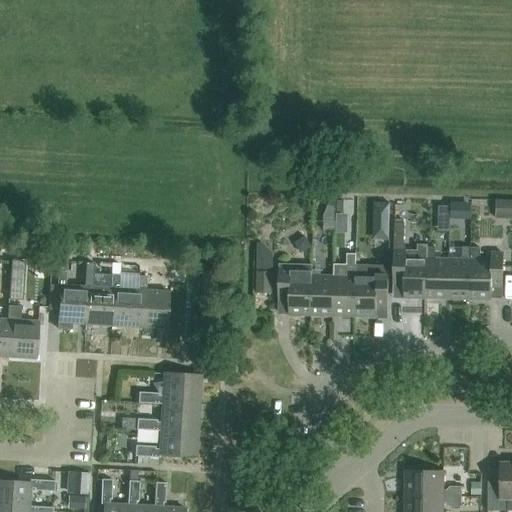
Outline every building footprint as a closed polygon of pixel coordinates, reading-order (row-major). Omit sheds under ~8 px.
[(337,200),(336,213),(348,214),(349,201),(337,200)] [(511,200),(496,200),(496,219),(511,219),(511,200)] [(376,218),(390,218),(390,204),(379,203),(379,212),(376,211),(376,218)] [(452,216),(452,207),(441,206),(441,215),(452,216)] [(324,215),(323,230),(336,230),(336,221),(333,221),(334,215),(324,215)] [(390,218),(376,218),(375,231),(379,231),(379,235),(389,235),(390,218)] [(395,223),(394,235),(404,235),(405,224),(395,223)] [(429,299),(430,247),(422,247),(422,259),(408,259),(408,252),(405,251),(406,241),(394,242),(393,285),(404,286),(404,299),(406,298),(429,299)] [(300,244),(296,250),(299,257),(311,253),(307,242),(300,244)] [(450,300),(451,260),(437,260),(438,248),(430,247),(429,299),(450,300)] [(471,300),(473,248),(462,247),(462,260),(451,260),(450,300),(471,300)] [(504,288),(505,280),(505,254),(494,254),(494,262),(480,261),(480,248),(473,248),(471,300),(494,301),(494,288),(504,288)] [(358,317),(359,265),(356,265),(356,255),(346,255),(345,277),(336,277),(335,317),(358,317)] [(85,263),(85,272),(93,272),(93,263),(85,263)] [(112,264),(111,273),(119,274),(120,265),(112,264)] [(314,316),(315,271),(315,265),(306,265),(305,276),(294,276),(294,269),(282,269),(281,293),(292,294),(291,315),(314,316)] [(390,309),(391,272),(378,271),(378,265),(359,265),(358,317),(379,318),(379,308),(390,309)] [(57,284),(60,284),(57,332),(72,333),(72,323),(85,324),(87,286),(84,286),(84,285),(65,284),(66,270),(58,270),(57,284)] [(256,271),(256,293),(273,293),(273,272),(256,271)] [(315,271),(314,316),(335,317),(336,277),(323,277),(323,271),(315,271)] [(85,272),(84,285),(84,286),(87,286),(85,324),(112,325),(114,288),(111,288),(111,287),(92,286),(93,272),(85,272)] [(137,289),(119,287),(119,274),(111,273),(111,287),(111,288),(114,288),(112,325),(138,327),(141,289),(137,289)] [(138,275),(137,289),(141,289),(138,327),(166,329),(168,290),(145,289),(146,275),(138,275)] [(8,305),(8,319),(11,319),(8,357),(36,359),(38,321),(16,319),(16,306),(8,305)] [(0,356),(8,357),(11,319),(8,319),(0,318),(0,356)] [(138,402),(162,404),(162,400),(199,402),(201,375),(164,372),(163,395),(159,395),(159,393),(139,391),(138,402)] [(137,429),(161,431),(161,426),(198,429),(199,402),(162,400),(162,404),(161,422),(157,421),(157,419),(137,418),(137,429)] [(160,457),(160,454),(196,456),(198,429),(161,426),(161,431),(160,448),(156,448),(156,446),(136,445),(135,456),(160,457)] [(511,499),(511,464),(500,464),(500,483),(488,483),(488,511),(511,511),(511,500),(511,499)] [(443,490),(443,488),(444,473),(405,472),(405,498),(461,499),(461,495),(482,495),(482,472),(468,473),(468,479),(461,479),(461,487),(450,486),(447,490),(443,490)] [(75,473),(74,495),(88,496),(89,473),(75,473)] [(131,511),(132,503),(128,503),(110,502),(110,498),(112,498),(113,478),(102,477),(101,502),(104,503),(103,511),(131,511)] [(29,478),(29,482),(0,480),(0,507),(28,510),(29,505),(30,487),(34,487),(34,489),(54,490),(54,479),(29,478)] [(155,505),(137,504),(137,499),(139,500),(140,480),(129,479),(128,503),(132,503),(131,511),(157,511),(158,505),(155,505)] [(158,505),(157,511),(185,511),(186,507),(163,505),(164,501),(166,501),(167,481),(156,481),(155,505),(158,505)] [(68,496),(67,509),(84,510),(85,497),(68,496)] [(450,507),(461,507),(461,499),(405,498),(404,511),(442,511),(443,503),(447,503),(450,507)]
